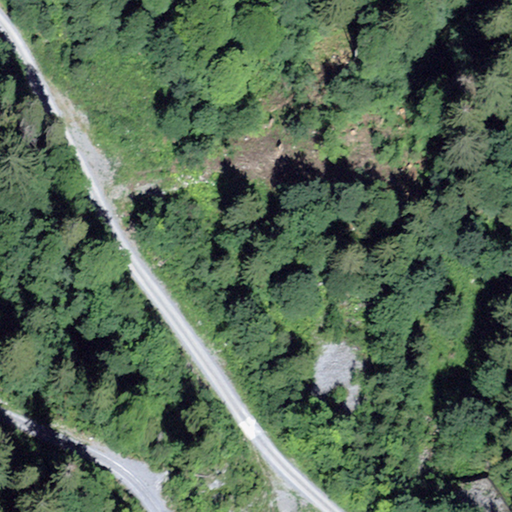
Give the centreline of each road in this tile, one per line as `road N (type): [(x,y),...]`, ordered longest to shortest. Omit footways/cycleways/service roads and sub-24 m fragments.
road 1 (track): [(0,17),(106,215),(216,387),(251,434),(332,511)]
road 2 (track): [(157,511),(130,475),(0,410)]
